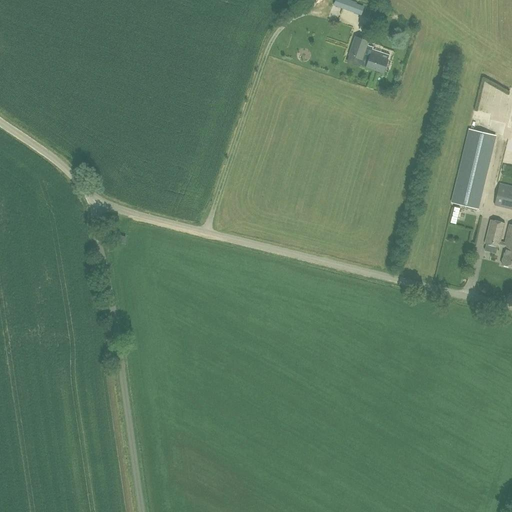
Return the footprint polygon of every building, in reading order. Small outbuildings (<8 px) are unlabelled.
[(353,13),(357,3),(349,0),(345,0),(342,9),(353,13)] [(369,42),(355,37),(349,55),(362,59),(360,65),(383,73),(389,56),(367,48),(369,42)] [(469,129),(451,203),(478,209),(495,136),(469,129)] [(511,186),(500,184),(495,205),(511,209),(511,186)] [(455,224),(459,208),(454,207),(450,223),(455,224)] [(485,245),(499,248),(499,247),(506,249),(502,265),(511,267),(511,225),(509,224),(505,243),(500,242),(504,223),(490,220),(485,245)] [(117,235),(116,242),(124,244),(126,237),(117,235)]
